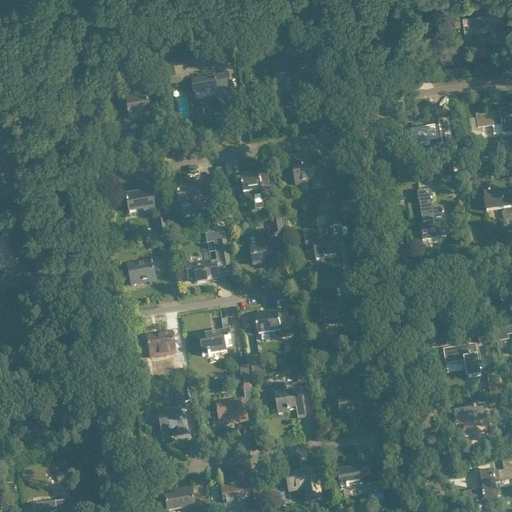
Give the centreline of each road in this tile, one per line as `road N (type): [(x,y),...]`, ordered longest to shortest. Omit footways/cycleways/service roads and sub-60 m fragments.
road 1 (residential): [(112,316),(404,272)]
road 2 (residential): [(90,179),(381,131)]
road 3 (residential): [(139,475),(422,429)]
road 4 (residential): [(381,131),(380,97),(511,80)]
road 5 (residential): [(139,475),(112,316)]
road 6 (residential): [(422,429),(404,272)]
road 7 (residential): [(404,272),(381,131)]
road 8 (residential): [(112,316),(90,179)]
